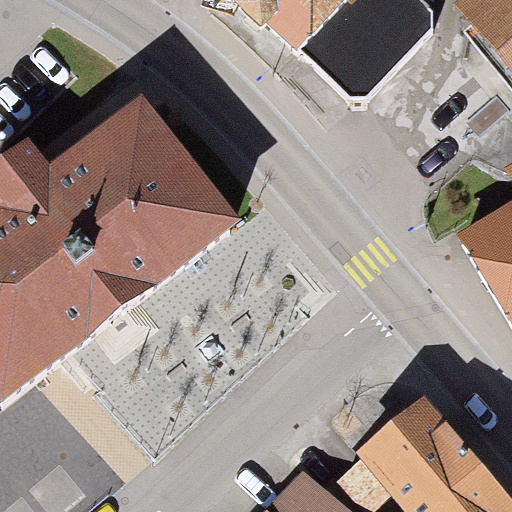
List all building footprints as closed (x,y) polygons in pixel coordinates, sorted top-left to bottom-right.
[(241,0),(292,50),(356,105),(432,30),(404,0),(241,0)] [(511,0),(471,0),(462,8),(511,72),(511,0)] [(0,229),(0,393),(9,406),(118,321),(248,221),(159,106),(70,175),(45,143),(0,178),(0,205),(12,220),(0,229)] [(511,211),(467,237),(511,315),(511,211)] [(511,511),(511,496),(438,407),(371,462),(413,511),(511,511)] [(346,511),(301,473),(267,511),(346,511)]
